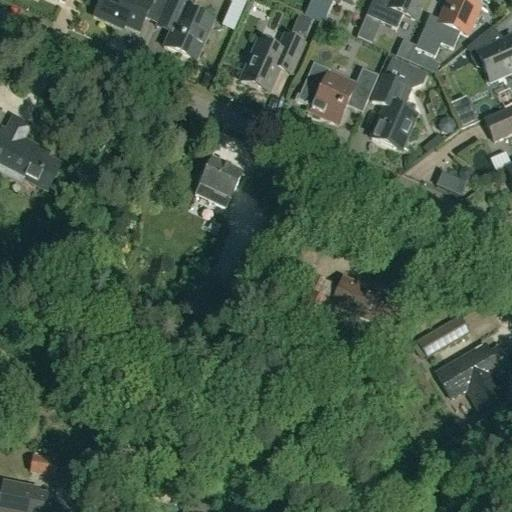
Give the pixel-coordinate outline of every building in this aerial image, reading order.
[(139,0),(100,0),(92,19),(111,27),(113,24),(138,35),(151,5),(139,0)] [(168,0),(162,15),(176,21),(163,50),(194,64),(212,24),(187,13),(192,0),(168,0)] [(373,0),(365,20),(355,42),(365,46),(371,33),(369,27),(371,23),(395,33),(402,18),(414,23),(423,0),(373,0)] [(421,35),(414,51),(434,60),(439,47),(451,52),(459,36),(466,39),(479,10),(457,0),(448,0),(431,39),(421,35)] [(491,29),(466,50),(475,70),(479,72),(482,70),(489,85),(511,74),(511,39),(503,43),(491,29)] [(290,77),(303,47),(283,38),(276,52),(257,44),(239,84),(256,91),(257,91),(267,95),(278,72),(290,77)] [(438,67),(412,55),(408,65),(434,76),(438,67)] [(337,127),(349,100),(365,107),(377,79),(361,72),(354,88),(326,76),(328,73),(312,67),(297,103),(312,110),(309,115),(337,127)] [(384,110),(370,141),(392,151),(396,149),(401,151),(415,118),(400,111),(398,105),(405,89),(382,78),(371,104),(384,110)] [(511,136),(511,112),(511,110),(483,122),(493,144),(511,136)] [(59,167),(40,157),(42,152),(23,142),(29,129),(13,120),(6,134),(1,132),(0,134),(0,174),(20,185),(23,180),(47,192),(59,167)] [(453,128),(451,122),(445,120),(439,123),(437,129),(440,134),(445,136),(451,134),(453,128)] [(242,175),(212,160),(194,198),(224,213),(230,201),(242,175)] [(240,261),(222,290),(238,299),(256,270),(240,261)] [(200,323),(208,308),(203,305),(214,283),(195,273),(183,295),(186,296),(178,311),(200,323)] [(314,336),(328,304),(376,325),(387,301),(343,281),(340,289),(314,278),(306,296),(308,297),(294,327),(314,336)] [(425,362),(469,337),(459,319),(415,345),(425,362)] [(381,375),(390,353),(373,347),(365,369),(381,375)] [(484,409),(502,399),(492,382),(510,371),(503,360),(493,365),(484,348),(435,376),(450,402),(472,389),(484,409)] [(58,462),(32,458),(29,475),(55,479),(57,468),(58,462)] [(157,467),(172,468),(172,459),(158,459),(157,467)] [(157,467),(157,491),(172,491),(172,468),(157,467)] [(401,479),(377,474),(372,498),(396,502),(401,479)] [(2,485),(0,495),(0,511),(48,511),(51,498),(37,495),(38,492),(2,485)]
